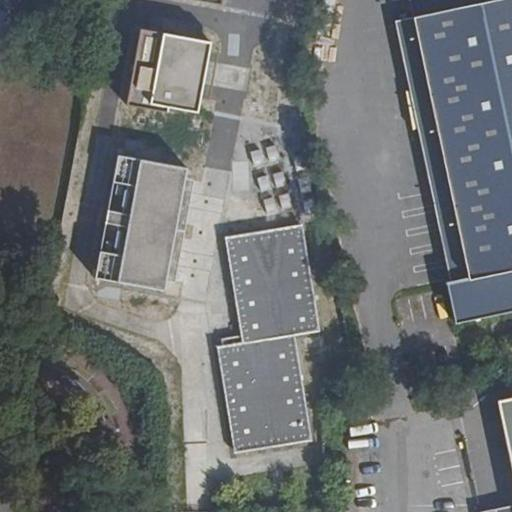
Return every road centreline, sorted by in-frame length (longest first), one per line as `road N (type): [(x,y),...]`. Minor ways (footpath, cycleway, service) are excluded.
road 1 (unclassified): [(354,0),(338,72),(394,421),(396,511)]
road 2 (unknown): [(504,511),(480,403),(511,387)]
